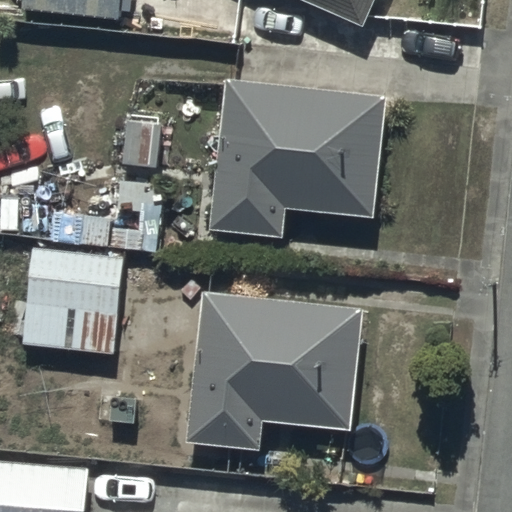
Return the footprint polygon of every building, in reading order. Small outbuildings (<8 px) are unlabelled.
[(25,0),(26,2),(123,11),(123,0),(25,0)] [(338,0),(369,13),(374,0),(338,0)] [(392,83),(228,67),(213,222),(285,229),(288,196),(381,205),(392,83)] [(128,247),(33,238),(24,336),(119,345),(128,247)] [(371,298),(206,280),(189,431),(265,439),(268,409),(358,418),(371,298)] [(0,455),(0,511),(85,511),(90,463),(0,455)]
